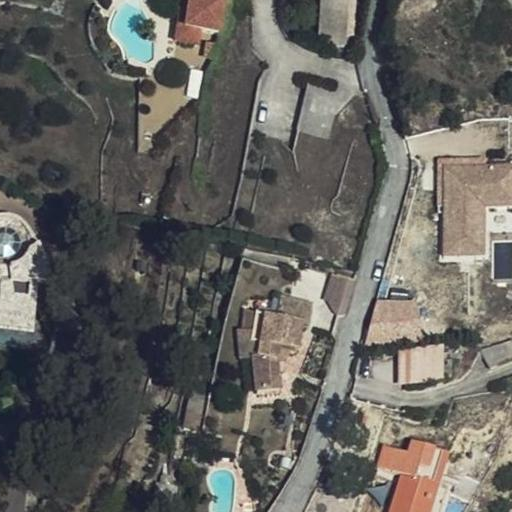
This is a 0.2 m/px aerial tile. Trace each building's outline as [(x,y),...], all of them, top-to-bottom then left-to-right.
[(62,0),(61,3),(85,18),(96,0),(62,0)] [(120,22),(125,17),(125,2),(110,0),(96,0),(85,18),(84,19),(106,35),(95,45),(104,55),(129,29),(120,22)] [(125,17),(163,23),(151,9),(143,7),(144,0),(126,0),(125,2),(125,17)] [(144,0),(143,7),(151,9),(163,23),(159,41),(174,43),(173,56),(170,71),(186,74),(204,77),(209,45),(201,43),(208,0),(144,0)] [(319,0),(319,43),(351,43),(350,0),(319,0)] [(170,71),(173,56),(166,55),(161,86),(183,90),(186,74),(170,71)] [(319,135),(296,130),(291,149),(283,179),(316,188),(323,161),(313,158),(314,154),(319,135)] [(511,164),(486,165),(485,157),(439,159),(442,258),(487,257),(486,209),(511,208),(511,164)] [(0,304),(2,304),(6,301),(9,298),(12,294),(14,290),(15,286),(16,281),(15,276),(14,272),(12,268),(9,264),(6,261),(2,259),(0,257),(0,304)] [(0,361),(4,362),(15,363),(20,364),(23,320),(36,322),(32,308),(28,297),(24,287),(19,279),(15,273),(12,268),(14,272),(15,276),(16,281),(15,286),(14,290),(12,294),(9,298),(6,301),(2,304),(0,304),(0,361)] [(350,313),(356,279),(331,274),(325,309),(350,313)] [(291,374),(295,351),(258,346),(256,365),(225,360),(222,382),(217,382),(219,407),(234,406),(237,441),(261,439),(259,407),(261,396),(280,399),(284,374),(291,374)] [(398,349),(399,385),(445,383),(444,348),(398,349)] [(508,403),(505,389),(475,394),(478,412),(508,403)] [(400,432),(434,428),(430,393),(397,397),(400,432)] [(170,440),(166,460),(185,463),(189,444),(170,440)] [(185,463),(166,460),(163,476),(182,480),(185,463)] [(372,491),(364,511),(435,511),(439,501),(401,488),(397,499),(372,491)]
